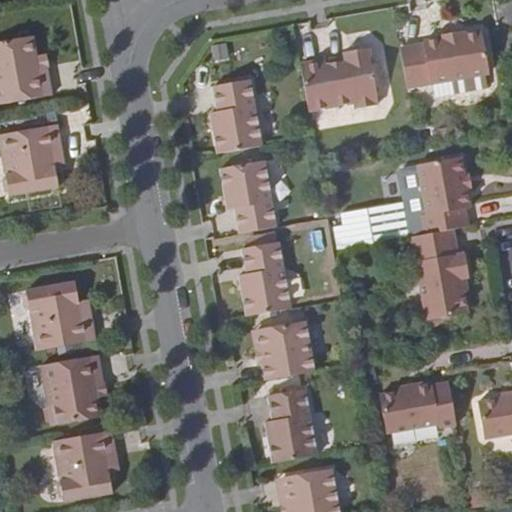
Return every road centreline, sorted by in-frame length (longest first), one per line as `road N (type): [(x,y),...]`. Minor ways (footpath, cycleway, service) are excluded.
road 1 (unclassified): [(152,229),(205,511)]
road 2 (unclassified): [(116,12),(152,229)]
road 3 (unclassified): [(152,229),(0,255)]
